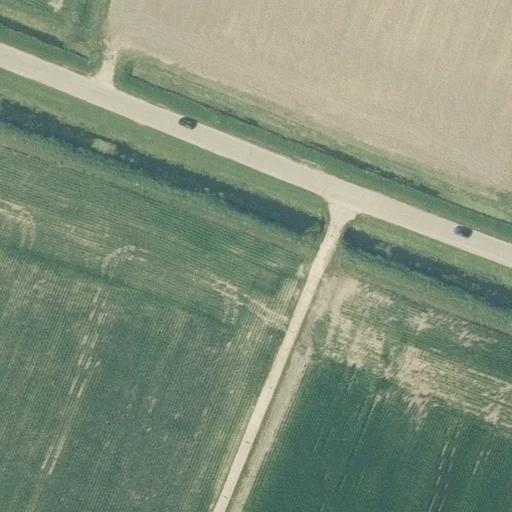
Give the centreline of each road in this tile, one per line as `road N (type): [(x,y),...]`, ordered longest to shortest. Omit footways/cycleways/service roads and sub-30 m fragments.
road 1 (unclassified): [(511,258),(0,56)]
road 2 (track): [(219,511),(347,195)]
